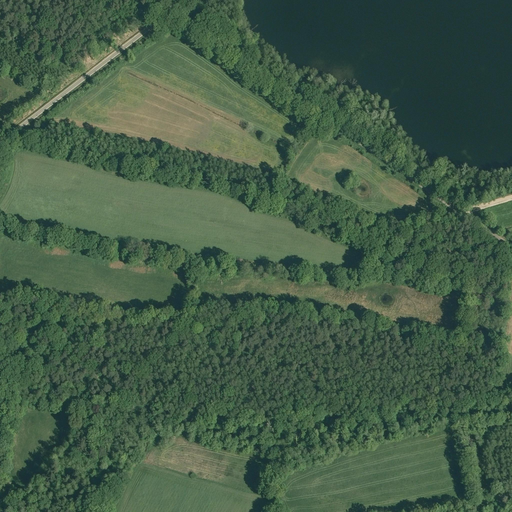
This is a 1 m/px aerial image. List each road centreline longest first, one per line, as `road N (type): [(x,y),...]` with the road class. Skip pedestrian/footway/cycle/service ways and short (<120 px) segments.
road 1 (unclassified): [(511,249),(173,9)]
road 2 (unclassified): [(0,139),(173,9)]
